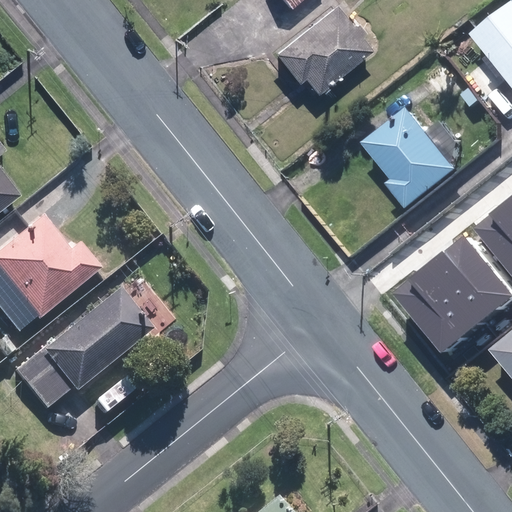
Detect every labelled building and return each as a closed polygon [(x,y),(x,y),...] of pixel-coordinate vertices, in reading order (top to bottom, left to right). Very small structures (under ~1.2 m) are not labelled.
[(304,0),(277,0),(289,13),(304,0)] [(511,5),(473,37),(511,84),(511,5)] [(330,7),(271,54),(295,84),(300,80),(313,96),(367,53),(330,7)] [(460,78),(445,60),(418,83),(433,101),(460,78)] [(458,170),(409,111),(364,146),(393,180),(388,184),(410,210),(458,170)] [(0,206),(16,194),(0,174),(0,206)] [(478,333),(511,303),(511,214),(502,204),(458,241),(463,248),(455,255),(475,279),(450,301),(478,333)] [(0,284),(33,324),(97,271),(74,243),(65,251),(37,218),(0,248),(0,284)] [(71,393),(149,332),(116,291),(39,352),(71,393)] [(511,336),(493,352),(511,374),(511,336)] [(256,511),(279,511),(271,501),(256,511)]
